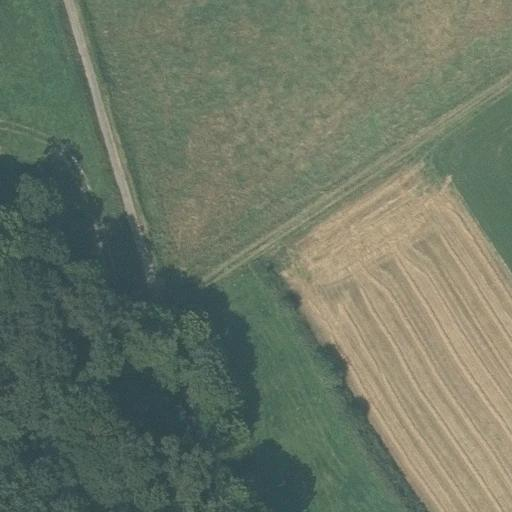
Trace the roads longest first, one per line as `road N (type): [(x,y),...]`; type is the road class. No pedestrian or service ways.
road 1 (track): [(210,511),(184,382),(67,0)]
road 2 (track): [(161,314),(511,81)]
